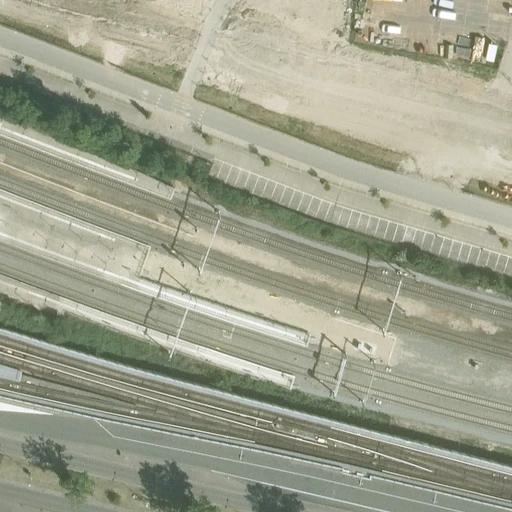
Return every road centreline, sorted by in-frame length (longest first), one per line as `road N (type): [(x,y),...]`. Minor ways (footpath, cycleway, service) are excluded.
road 1 (unclassified): [(511,222),(0,40)]
road 2 (secondary): [(279,511),(0,443)]
